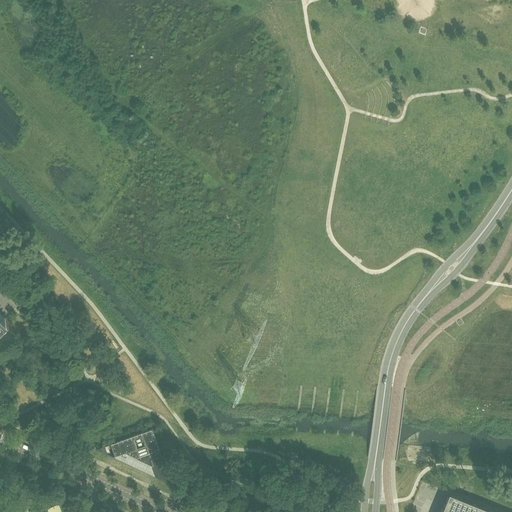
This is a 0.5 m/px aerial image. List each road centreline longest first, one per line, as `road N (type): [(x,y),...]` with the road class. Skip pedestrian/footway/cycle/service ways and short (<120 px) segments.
road 1 (tertiary): [(161,511),(0,436)]
road 2 (unclassified): [(426,296),(391,358),(375,457)]
